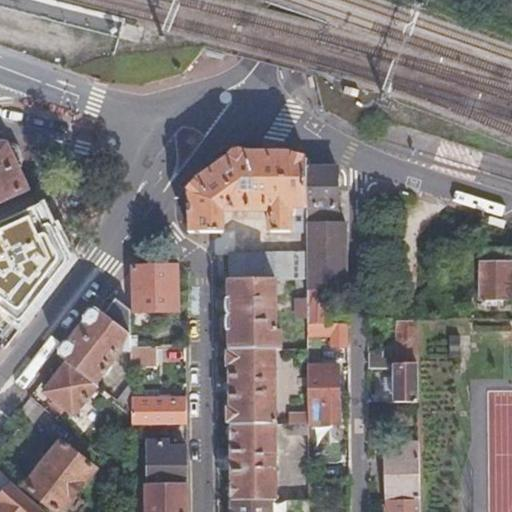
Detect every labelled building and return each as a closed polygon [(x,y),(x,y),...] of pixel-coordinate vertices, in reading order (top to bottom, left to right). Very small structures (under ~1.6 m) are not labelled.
[(17,166),(23,163),(17,148),(8,145),(0,144),(0,205),(29,192),(17,166)] [(190,234),(215,234),(225,234),(225,209),(234,208),(238,212),(264,212),(267,209),(267,201),(274,201),(273,233),(307,232),(307,226),(307,209),(307,161),(288,156),(250,156),(231,160),(202,181),(188,195),(190,234)] [(336,169),(307,161),(307,209),(337,209),(336,169)] [(337,209),(307,209),(307,226),(307,232),(307,255),(308,279),(308,287),(325,287),(332,287),(346,287),(345,223),(337,209)] [(511,245),(479,245),(479,299),(483,299),(483,305),(501,305),(501,299),(511,299),(511,245)] [(231,280),(275,280),(308,279),(307,255),(224,256),(224,280),(231,280)] [(178,309),(178,269),(177,268),(134,268),(134,310),(178,309)] [(276,332),(275,280),(231,280),(232,351),(276,350),(281,350),(280,332),(276,332)] [(325,287),(308,287),(308,300),(308,319),(308,324),(320,324),(325,324),(325,287)] [(346,298),(346,287),(332,287),(332,292),(337,292),(338,298),(346,298)] [(107,299),(62,358),(70,364),(99,387),(103,382),(98,378),(121,349),(131,348),(130,312),(118,301),(113,299),(107,299)] [(297,319),(308,319),(308,300),(297,300),(297,319)] [(417,365),(416,323),(398,323),(398,362),(381,362),(381,349),(368,350),(368,365),(396,365),(417,365)] [(320,324),(308,324),(308,336),(319,336),(320,324)] [(347,346),(346,324),(334,324),(334,347),(347,346)] [(469,336),(451,336),(451,364),(468,365),(469,336)] [(159,348),(131,348),(131,364),(159,364),(159,348)] [(277,426),(276,350),(232,351),(233,426),(277,426)] [(99,387),(70,364),(46,394),(74,415),(84,401),(87,401),(99,387)] [(417,403),(417,365),(396,365),(396,379),(387,379),(387,391),(396,391),(396,403),(417,403)] [(308,366),(308,415),(308,426),(339,425),(338,367),(308,366)] [(131,381),(116,401),(132,413),(131,400),(131,381)] [(131,400),(132,413),(132,425),(186,425),(186,401),(131,400)] [(308,426),(308,415),(291,416),(291,426),(308,426)] [(278,502),(277,426),(233,426),(234,502),(278,502)] [(308,436),(308,426),(291,426),(284,426),(284,432),(289,432),(289,436),(308,436)] [(187,486),(187,448),(168,448),(168,444),(149,443),(149,486),(187,486)] [(419,502),(418,444),(395,444),(395,452),(387,452),(387,502),(419,502)] [(66,511),(98,473),(62,445),(28,489),(56,511),(66,511)] [(187,511),(187,486),(149,486),(148,486),(147,511),(187,511)] [(4,503),(0,507),(0,511),(39,511),(13,489),(2,502),(4,503)] [(308,511),(309,501),(278,502),(234,502),(234,511),(308,511)] [(418,511),(419,502),(387,502),(385,502),(384,511),(418,511)]
